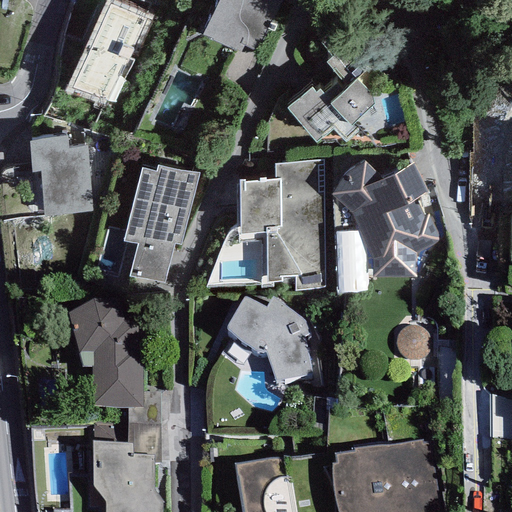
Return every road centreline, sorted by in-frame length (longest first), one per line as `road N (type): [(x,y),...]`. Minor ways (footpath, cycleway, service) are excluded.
road 1 (residential): [(178,511),(180,296),(298,20),(316,0)]
road 2 (residential): [(389,0),(402,18),(418,98),(463,222),(469,492)]
road 3 (secondary): [(14,511),(0,379)]
road 4 (residential): [(0,111),(21,102),(32,85),(51,0)]
